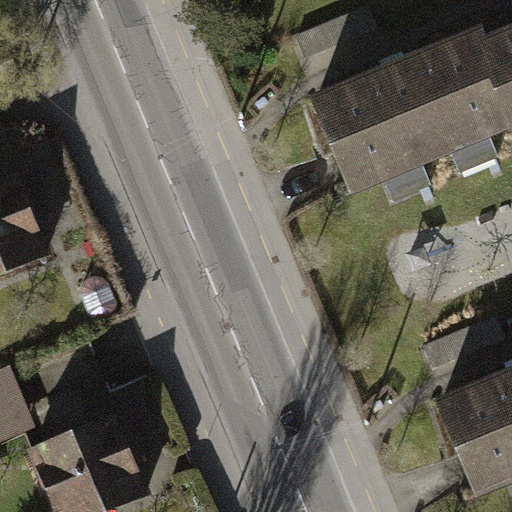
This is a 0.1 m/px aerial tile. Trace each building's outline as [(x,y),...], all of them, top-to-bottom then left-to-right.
[(511,24),(462,46),(494,121),(501,137),(511,132),(511,24)] [(455,30),(302,96),(341,187),(372,173),(385,202),(427,184),(414,155),(440,144),(451,171),(489,155),(478,128),(494,121),(462,46),(455,30)] [(19,175),(0,183),(0,277),(53,256),(19,175)] [(105,273),(80,283),(94,320),(119,310),(105,273)] [(511,356),(428,391),(465,482),(493,471),(504,495),(511,491),(511,356)] [(113,414),(30,447),(55,511),(109,511),(147,497),(113,414)]
